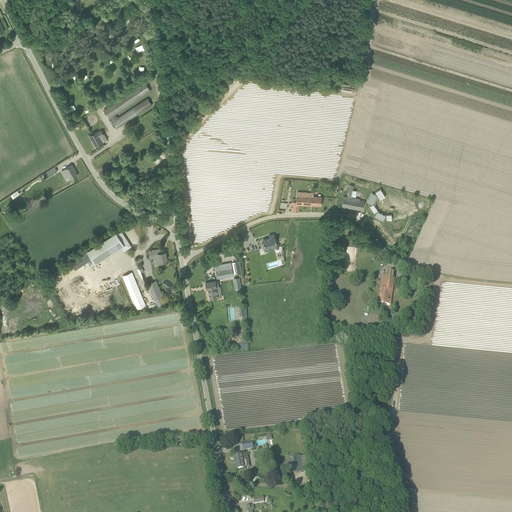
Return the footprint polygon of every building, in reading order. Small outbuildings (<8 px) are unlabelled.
[(104,110),(112,122),(117,118),(116,117),(115,115),(151,91),(145,82),(104,110)] [(152,105),(148,98),(118,118),(117,116),(116,117),(117,118),(112,122),(116,128),(152,105)] [(97,132),(90,136),(95,146),(103,142),(100,137),(103,135),(101,131),(98,133),(97,132)] [(75,171),(72,165),(65,169),(71,179),(77,176),(75,171)] [(46,172),(49,177),(57,172),(54,167),(46,172)] [(370,204),(371,198),(374,196),(375,198),(379,196),(375,188),(371,190),(373,193),(372,193),(367,190),(362,198),(367,202),(368,202),(365,204),(369,210),(370,210),(372,211),(370,214),(378,218),(379,215),(381,216),(381,218),(387,218),(386,213),(381,213),(381,214),(380,213),(373,209),(372,209),(373,208),(370,204)] [(314,193),(307,192),(307,196),(297,195),(296,204),(292,204),(291,212),(299,212),(299,204),(321,206),(321,197),(313,196),(314,193)] [(341,206),(340,212),(346,213),(347,208),(362,210),(365,201),(360,200),(360,199),(344,196),(342,206),(341,206)] [(265,233),(263,231),(259,233),(260,236),(258,237),(258,236),(254,238),(255,241),(253,242),(255,246),(257,246),(266,242),(267,245),(271,243),(268,237),(267,237),(265,233)] [(86,252),(95,265),(121,247),(124,252),(131,247),(121,232),(117,234),(116,233),(86,252)] [(166,260),(165,252),(163,252),(162,249),(154,250),(154,251),(149,252),(150,257),(155,256),(155,257),(158,257),(159,261),(166,260)] [(232,262),(234,274),(242,272),(240,261),(232,262)] [(229,276),(228,269),(216,272),(217,278),(229,276)] [(395,272),(386,271),(386,275),(383,275),(383,274),(382,274),(381,276),(382,276),(380,289),(381,289),(379,303),(390,305),(395,272)] [(146,305),(132,272),(123,276),(136,309),(146,305)] [(148,285),(154,300),(163,296),(156,281),(148,285)] [(215,281),(205,283),(207,289),(208,289),(209,295),(209,296),(210,296),(210,299),(218,298),(216,288),(215,281)] [(429,289),(417,289),(417,297),(429,298),(429,289)] [(251,441),(242,443),(243,450),(253,448),(251,441)] [(233,456),(236,469),(245,468),(243,460),(248,459),(247,453),(242,454),(233,456)] [(301,456),(292,457),(294,473),(302,472),(301,456)]
